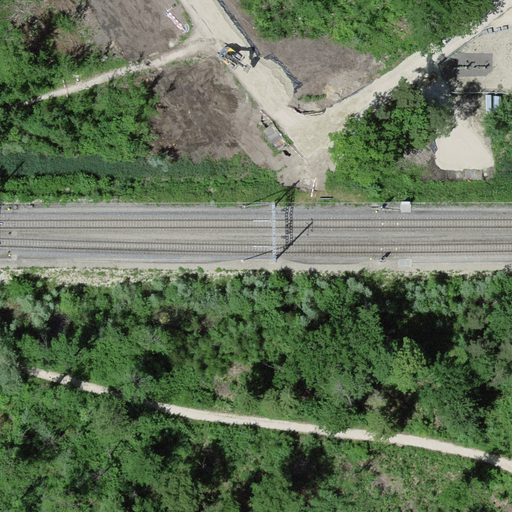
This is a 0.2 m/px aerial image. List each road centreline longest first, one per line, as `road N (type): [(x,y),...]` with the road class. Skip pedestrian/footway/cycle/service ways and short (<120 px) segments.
road 1 (track): [(511,466),(444,446),(138,403),(0,357)]
road 2 (track): [(201,9),(257,92),(308,123),(345,109),(502,0)]
road 3 (track): [(0,111),(121,71),(201,9),(194,0)]
